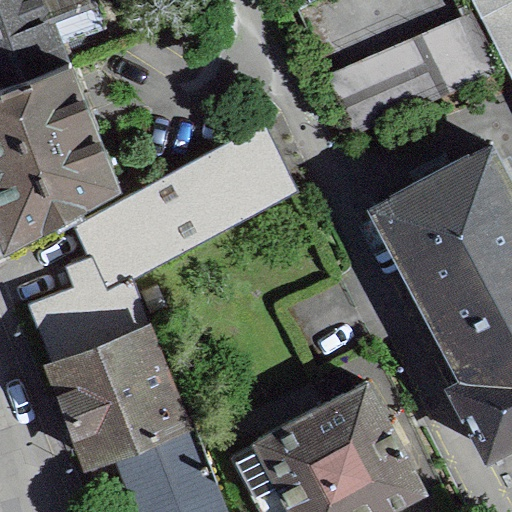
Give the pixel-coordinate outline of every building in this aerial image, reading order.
[(0,0),(0,83),(62,61),(55,42),(103,25),(93,0),(0,0)] [(511,0),(474,0),(511,73),(511,0)] [(355,132),(499,69),(468,3),(458,7),(463,16),(327,74),(355,132)] [(0,227),(4,238),(8,239),(117,180),(70,58),(62,61),(0,83),(0,227)] [(225,511),(188,416),(194,413),(172,367),(164,370),(131,278),(297,190),(263,121),(75,223),(90,255),(66,264),(75,285),(29,302),(89,458),(114,448),(138,511),(225,511)] [(375,205),(467,376),(454,383),(489,449),(511,437),(511,184),(490,144),(375,205)] [(372,511),(422,486),(366,381),(231,454),(261,511),(372,511)]
